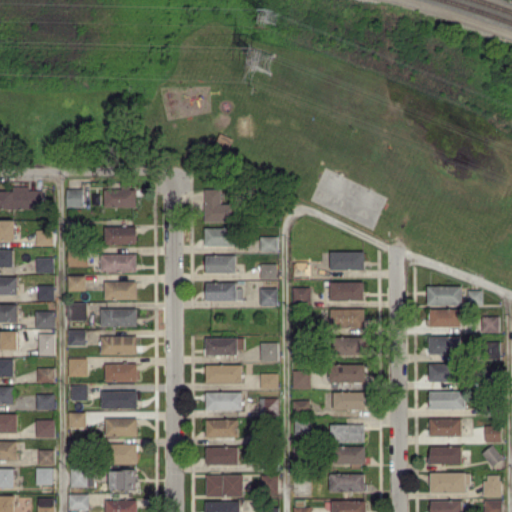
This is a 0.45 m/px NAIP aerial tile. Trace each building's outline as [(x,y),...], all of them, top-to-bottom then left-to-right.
[(13,190),(0,189),(0,207),(43,208),(44,189),(29,189),(30,185),(13,185),(13,190)] [(67,206),(84,206),(83,187),(67,188),(67,206)] [(137,206),(136,188),(104,189),(105,207),(137,206)] [(204,220),(233,221),(234,203),(221,203),(222,188),(205,188),(204,220)] [(16,219),(0,219),(0,239),(16,239),(16,219)] [(136,225),(105,225),(105,243),(137,242),(136,225)] [(205,226),(205,244),(233,244),(234,227),(205,226)] [(36,244),(53,244),(53,229),(37,228),(36,244)] [(278,235),(261,235),(260,251),(278,251),(278,235)] [(69,265),(89,264),(88,247),(68,248),(69,265)] [(0,248),(0,265),(14,266),(14,248),(0,248)] [(364,250),(330,250),(330,269),(365,268),(364,250)] [(137,253),(101,252),(100,270),(137,271),(137,253)] [(206,271),(236,272),(236,254),(206,253),(206,271)] [(36,257),(37,272),(54,271),(54,256),(36,257)] [(310,261),(292,261),(293,276),(310,275),(310,261)] [(276,262),(260,263),(260,278),(277,277),(276,262)] [(85,274),(68,275),(69,290),(86,289),(85,274)] [(0,275),(0,292),(18,293),(18,275),(0,275)] [(137,280),(105,280),(105,298),(137,298),(137,280)] [(364,280),(330,280),(330,299),(364,299),(364,280)] [(243,288),(236,288),(236,281),(206,282),(207,299),(243,298),(243,288)] [(54,299),(54,283),(38,284),(38,299),(54,299)] [(462,285),(427,284),(427,304),(462,305),(462,285)] [(277,286),(260,287),(260,304),(278,304),(277,286)] [(310,303),(310,286),(292,287),(293,303),(310,303)] [(482,289),(467,289),(468,304),(482,304),(482,289)] [(87,319),(86,301),(68,302),(68,319),(87,319)] [(18,303),(0,302),(0,320),(18,321),(18,303)] [(101,307),(101,325),(137,325),(137,308),(101,307)] [(461,325),(461,308),(428,307),(428,325),(461,325)] [(364,308),(330,309),(330,326),(364,325),(364,308)] [(55,326),(55,309),(35,310),(36,326),(55,326)] [(482,331),(499,331),(499,315),(482,316),(482,331)] [(68,329),(68,344),(86,344),(86,328),(68,329)] [(0,347),(18,347),(18,330),(0,329),(0,347)] [(39,354),(55,354),(55,332),(39,332),(39,354)] [(101,353),(138,352),(138,334),(101,335),(101,353)] [(365,335),(335,336),(336,354),(365,353),(365,335)] [(429,352),(461,352),(461,335),(428,335),(429,352)] [(244,353),(244,336),(205,336),(205,352),(244,353)] [(499,340),(486,341),(487,359),(500,359),(499,340)] [(277,341),(260,341),(261,360),(278,359),(277,341)] [(14,357),(0,357),(0,374),(14,375),(14,357)] [(88,357),(69,357),(68,374),(87,374),(88,357)] [(105,363),(105,380),(138,379),(137,362),(105,363)] [(429,380),(454,380),(454,362),(428,363),(429,380)] [(241,363),(206,364),(206,381),(241,381),(241,363)] [(364,363),(329,363),(329,381),(365,380),(364,363)] [(55,381),(55,367),(38,366),(37,381),(55,381)] [(310,387),(310,369),(292,369),(292,387),(310,387)] [(260,372),(261,388),(278,387),(277,371),(260,372)] [(87,384),(71,384),(71,399),(88,399),(87,384)] [(14,385),(0,385),(0,402),(14,402),(14,385)] [(137,407),(137,390),(102,390),(102,407),(137,407)] [(242,390),(206,391),(206,409),(242,409),(242,390)] [(365,391),(333,390),(333,407),(365,408),(365,391)] [(465,390),(429,390),(429,407),(465,408),(465,390)] [(55,408),(55,393),(37,393),(37,408),(55,408)] [(279,397),(259,397),(259,414),(279,414),(279,397)] [(293,399),(293,409),(309,409),(309,399),(293,399)] [(85,411),(68,411),(69,427),(86,426),(85,411)] [(17,412),(0,412),(0,432),(18,432),(17,412)] [(105,417),(106,435),(138,434),(137,417),(105,417)] [(461,435),(460,417),(429,417),(429,435),(461,435)] [(36,419),(36,436),(55,435),(55,418),(36,419)] [(237,435),(237,418),(206,418),(206,435),(237,435)] [(364,423),(330,423),(330,440),(364,439),(364,423)] [(501,441),(501,425),(485,425),(484,440),(501,441)] [(17,439),(0,439),(0,459),(18,459),(17,439)] [(137,443),(113,442),(113,463),(137,463),(137,443)] [(481,452),(491,466),(503,457),(492,443),(481,452)] [(429,462),(461,463),(461,445),(430,444),(429,462)] [(206,463),(238,463),(238,445),(206,445),(206,463)] [(365,445),(333,445),(334,463),(365,462),(365,445)] [(55,449),(32,448),(32,463),(55,463),(55,449)] [(15,467),(0,466),(0,486),(14,487),(15,467)] [(54,483),(54,466),(36,466),(36,483),(54,483)] [(71,467),(70,485),(86,485),(87,467),(71,467)] [(136,468),(110,469),(110,489),(136,488),(136,468)] [(430,491),(465,491),(465,483),(470,483),(470,471),(430,471),(430,491)] [(364,472),(329,472),(330,490),(364,490),(364,472)] [(244,495),(244,473),(206,474),(206,495),(244,495)] [(259,495),(277,496),(278,474),(260,473),(259,495)] [(484,495),(500,495),(500,474),(484,474),(484,495)] [(0,511),(14,511),(15,494),(0,493),(0,511)] [(89,493),(69,493),(69,509),(90,508),(89,493)] [(37,511),(54,511),(55,496),(38,496),(37,511)] [(137,511),(138,499),(106,499),(105,511),(137,511)] [(366,511),(366,499),(331,500),(331,511),(366,511)] [(430,500),(429,511),(462,511),(462,499),(430,500)] [(483,499),(483,511),(501,511),(502,499),(483,499)] [(240,511),(240,500),(205,500),(205,511),(240,511)]
